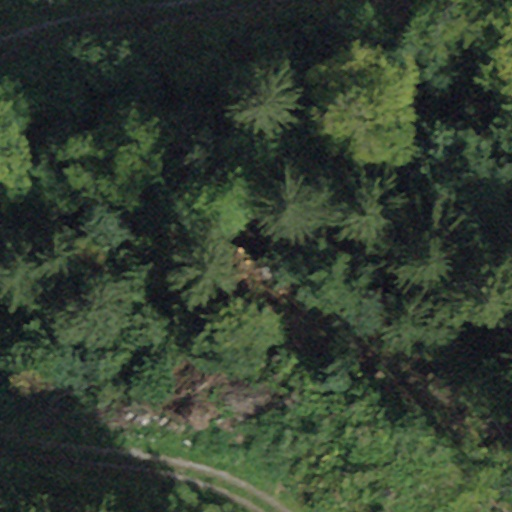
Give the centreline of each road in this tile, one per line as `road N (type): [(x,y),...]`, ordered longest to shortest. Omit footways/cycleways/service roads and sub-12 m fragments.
road 1 (track): [(0,458),(244,484),(266,511)]
road 2 (track): [(214,0),(64,22),(0,50)]
